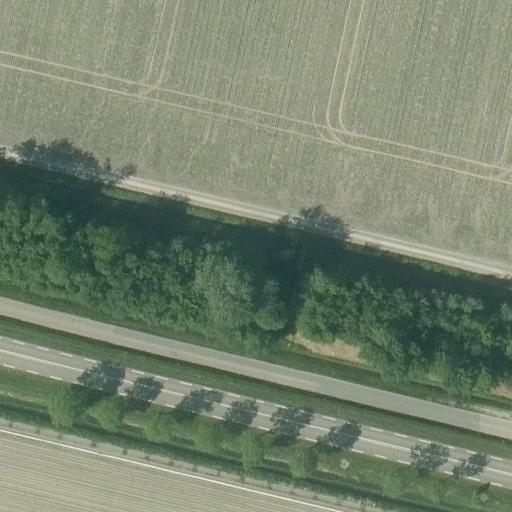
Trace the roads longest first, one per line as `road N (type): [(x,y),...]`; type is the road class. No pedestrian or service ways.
road 1 (primary): [(511,476),(0,346)]
road 2 (unclassified): [(511,429),(0,305)]
road 3 (unclassified): [(511,274),(0,152)]
